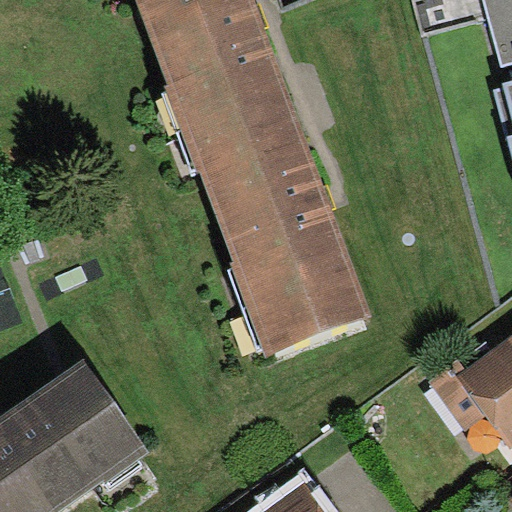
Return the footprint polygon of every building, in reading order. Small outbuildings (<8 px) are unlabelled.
[(259,0),(134,0),(263,359),(374,319),(259,0)] [(511,0),(484,0),(503,66),(511,63),(511,0)] [(458,361),(432,380),(467,428),(489,412),(511,442),(511,333),(464,369),(458,361)] [(83,362),(0,420),(0,511),(59,511),(147,450),(83,362)] [(323,511),(301,482),(260,511),(323,511)]
